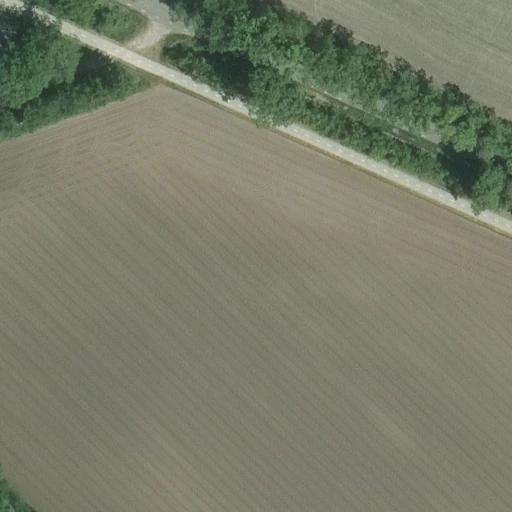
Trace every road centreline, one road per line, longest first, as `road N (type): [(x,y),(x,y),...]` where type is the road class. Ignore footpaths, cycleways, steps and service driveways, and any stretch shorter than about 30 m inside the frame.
road 1 (tertiary): [(511,166),(137,0)]
road 2 (track): [(0,94),(116,53),(165,12)]
